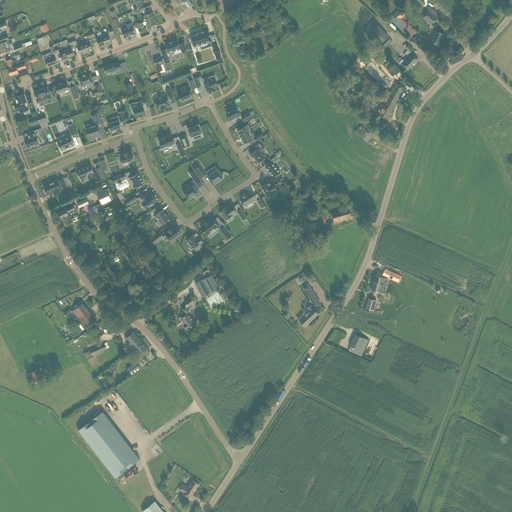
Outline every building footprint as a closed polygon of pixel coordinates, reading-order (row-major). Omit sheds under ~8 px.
[(87,6),(84,7),(86,12),(88,16),(92,15),(91,12),(93,9),(95,8),(93,4),(91,0),(85,2),(87,6)] [(94,0),(96,2),(93,4),(95,8),(97,13),(101,11),(100,9),(101,5),(104,4),(101,0),(94,0)] [(141,2),(142,1),(141,0),(129,0),(131,3),(132,5),(130,6),(132,12),(138,9),(137,8),(138,8),(142,6),(141,2)] [(78,10),(75,11),(77,15),(79,20),(83,18),(82,16),(84,13),(86,12),(84,7),(82,4),(77,6),(78,10)] [(70,13),(67,15),(68,19),(70,24),(75,22),(74,20),(75,16),(77,15),(75,11),(74,7),(68,10),(70,13)] [(411,27),(408,23),(407,24),(401,19),(405,15),(399,9),(389,18),(411,39),(417,32),(413,29),(411,27)] [(61,17),(58,18),(60,23),(62,27),(66,26),(65,23),(66,20),(68,19),(67,15),(65,11),(59,13),(61,17)] [(423,18),(431,25),(438,18),(429,11),(423,18)] [(143,22),(146,21),(154,18),(152,12),(144,15),(144,16),(141,17),(143,22)] [(52,21),(49,22),(51,27),(53,31),(57,29),(56,27),(57,24),(60,23),(58,18),(56,15),(50,17),(52,21)] [(150,34),(156,32),(153,25),(156,24),(154,18),(146,21),(147,23),(146,24),(150,34)] [(373,19),(363,27),(377,45),(387,36),(373,19)] [(130,36),(127,28),(125,29),(124,26),(120,28),(124,38),(130,36)] [(133,26),(127,28),(130,36),(136,34),(133,26)] [(113,39),(112,36),(111,36),(111,34),(114,33),(112,27),(108,29),(109,31),(103,33),(103,34),(102,35),(106,46),(112,43),(111,40),(113,39)] [(93,51),(90,42),(93,41),(91,37),(91,38),(89,32),(88,28),(85,30),(86,33),(85,33),(87,38),(84,39),(84,38),(81,39),(82,42),(86,53),(93,51)] [(212,41),(208,30),(202,32),(201,32),(197,33),(197,34),(190,36),(191,39),(190,40),(192,45),(193,45),(194,47),(212,41)] [(433,33),(426,47),(427,48),(435,52),(445,35),(436,30),(434,34),(433,33)] [(106,46),(102,35),(101,32),(97,34),(98,36),(96,37),(100,48),(103,46),(104,47),(106,46)] [(7,35),(0,37),(0,43),(9,39),(7,35)] [(9,44),(7,40),(0,43),(0,48),(2,53),(11,50),(9,45),(9,44)] [(74,55),(71,47),(68,47),(67,44),(68,43),(67,40),(62,41),(69,60),(71,59),(70,56),(74,55)] [(213,49),(214,53),(215,53),(217,61),(222,59),(216,40),(211,42),(214,49),(213,49)] [(26,48),(26,47),(32,44),(31,41),(25,43),(14,47),(15,52),(26,48)] [(69,60),(62,41),(59,43),(63,52),(59,53),(63,62),(69,60)] [(178,44),(177,41),(173,42),(172,41),(169,42),(169,43),(165,45),(166,48),(161,50),(165,63),(170,62),(168,57),(171,55),(172,56),(173,55),(174,54),(175,54),(174,51),(180,49),(181,49),(182,52),(186,51),(184,42),(179,44),(178,44)] [(86,53),(82,42),(77,44),(80,53),(83,52),(84,54),(86,53)] [(403,61),(401,63),(407,70),(418,60),(412,54),(404,62),(403,61)] [(45,59),(48,67),(57,63),(54,56),(45,59)] [(163,64),(161,56),(157,58),(157,59),(153,60),(156,66),(155,66),(157,72),(163,70),(161,65),(163,64)] [(6,61),(8,68),(14,66),(13,65),(17,63),(16,60),(13,61),(12,61),(11,59),(6,61)] [(14,66),(8,68),(11,76),(19,73),(18,70),(26,68),(27,70),(30,69),(27,62),(14,66)] [(108,65),(105,67),(105,68),(106,71),(105,71),(106,73),(106,72),(107,74),(110,72),(111,75),(115,73),(115,72),(121,70),(119,64),(115,66),(115,64),(108,66),(108,65)] [(392,66),(387,70),(392,76),(397,72),(392,66)] [(30,76),(28,71),(18,74),(20,80),(30,76)] [(102,93),(99,82),(95,83),(93,77),(91,78),(90,73),(78,77),(80,81),(78,81),(80,87),(87,84),(88,86),(91,85),(93,90),(92,90),(94,96),(102,93)] [(218,86),(215,80),(215,79),(211,81),(209,77),(208,78),(207,77),(205,78),(205,79),(203,80),(200,74),(193,77),(193,79),(197,87),(201,86),(201,85),(204,84),(207,91),(214,89),(213,88),(218,86)] [(197,87),(193,79),(189,81),(192,89),(197,88),(197,87)] [(381,81),(375,87),(380,92),(386,86),(381,81)] [(79,97),(75,86),(68,88),(66,82),(62,83),(62,82),(59,83),(59,84),(55,86),(58,94),(69,90),(69,91),(71,91),(74,99),(79,97)] [(377,113),(382,116),(387,119),(404,87),(396,83),(383,105),(381,104),(377,113)] [(170,105),(168,99),(174,97),(170,86),(165,88),(168,96),(163,98),(162,97),(157,98),(158,100),(153,101),(156,110),(160,108),(161,109),(166,107),(166,106),(170,105)] [(57,100),(53,89),(48,90),(47,88),(47,87),(42,89),(42,88),(39,90),(34,92),(37,101),(37,102),(38,102),(50,97),(52,102),(57,100)] [(193,97),(189,89),(177,94),(181,102),(193,97)] [(29,109),(24,95),(15,97),(17,103),(14,104),(15,105),(14,106),(15,110),(16,110),(16,111),(19,110),(20,112),(29,109)] [(137,107),(133,108),(134,111),(133,111),(134,112),(135,117),(139,116),(142,115),(145,114),(143,108),(149,106),(147,102),(143,103),(143,100),(136,102),(136,104),(137,107)] [(241,116),(239,113),(238,113),(234,106),(228,110),(229,111),(228,111),(228,112),(226,113),(230,120),(235,117),(236,119),(241,116)] [(100,135),(99,129),(97,123),(101,122),(97,110),(90,113),(92,117),(95,125),(90,127),(90,128),(86,129),(88,136),(88,137),(89,136),(89,137),(92,136),(92,135),(96,134),(96,136),(100,135)] [(121,128),(119,122),(125,120),(123,111),(118,112),(120,119),(118,120),(108,123),(110,132),(111,131),(121,128)] [(45,114),(38,116),(40,122),(41,128),(47,126),(48,126),(45,114)] [(40,122),(38,116),(28,119),(30,125),(40,122)] [(380,125),(384,127),(387,123),(379,117),(375,122),(380,125)] [(70,125),(67,125),(71,136),(78,133),(72,118),(68,120),(70,125)] [(199,124),(187,128),(191,137),(202,133),(199,124)] [(354,131),(365,142),(372,135),(360,125),(354,131)] [(252,139),(248,131),(249,130),(247,126),(245,126),(237,131),(242,140),(241,140),(244,144),(244,145),(253,139),(252,139)] [(41,138),(38,132),(37,132),(36,131),(38,130),(25,134),(27,139),(25,140),(25,141),(26,143),(25,144),(26,147),(27,147),(27,148),(39,144),(37,140),(41,138)] [(263,136),(260,132),(254,138),(256,141),(263,136)] [(66,148),(69,147),(69,146),(74,144),(70,136),(67,137),(66,134),(62,136),(63,139),(57,142),(58,144),(57,144),(59,148),(60,148),(61,150),(66,148)] [(159,142),(158,142),(160,148),(162,148),(163,148),(163,150),(169,148),(168,147),(172,145),(174,150),(178,149),(179,153),(184,151),(180,141),(175,143),(174,144),(171,135),(167,137),(167,136),(159,139),(160,141),(159,142)] [(186,135),(179,137),(184,148),(190,146),(186,135)] [(202,137),(193,139),(195,146),(204,143),(202,137)] [(266,157),(260,149),(262,147),(257,141),(252,145),(255,150),(250,154),(252,157),(253,156),(254,158),(258,163),(260,162),(260,163),(265,159),(264,159),(264,158),(266,157)] [(134,160),(132,152),(130,153),(129,152),(122,154),(122,155),(120,156),(117,157),(118,160),(121,159),(122,164),(129,162),(130,161),(134,160)] [(280,172),(273,163),(279,159),(276,156),(268,162),(270,164),(266,168),(273,177),(275,176),(275,177),(279,174),(278,173),(280,172)] [(199,164),(193,168),(200,179),(206,175),(199,164)] [(88,176),(89,179),(95,176),(94,173),(91,165),(77,171),(81,179),(88,176)] [(194,170),(189,173),(196,183),(201,180),(194,170)] [(208,176),(207,177),(208,177),(213,184),(213,185),(213,184),(217,182),(220,180),(219,180),(223,178),(223,177),(223,176),(221,173),(220,174),(218,170),(217,170),(208,176)] [(112,183),(126,178),(124,173),(111,179),(112,183)] [(144,183),(138,173),(129,177),(130,179),(128,181),(130,185),(132,184),(134,188),(138,186),(138,187),(141,186),(140,185),(144,183)] [(67,186),(63,178),(57,181),(57,180),(52,182),(52,183),(43,187),(45,190),(44,191),(45,194),(46,194),(47,195),(53,192),(55,196),(61,193),(59,189),(61,189),(60,188),(62,187),(62,188),(67,186)] [(274,192),(277,190),(273,184),(270,186),(267,183),(261,187),(263,190),(263,191),(266,197),(274,192)] [(300,183),(295,187),(297,191),(303,187),(300,183)] [(195,184),(183,192),(188,199),(191,197),(195,195),(198,192),(196,190),(198,189),(195,184)] [(290,191),(285,184),(280,187),(285,194),(290,191)] [(96,194),(102,206),(112,201),(107,189),(96,194)] [(241,202),(244,207),(256,199),(252,192),(247,195),(246,194),(241,198),(243,201),(241,202)] [(143,201),(142,202),(146,208),(150,206),(150,207),(153,204),(153,203),(156,201),(151,195),(149,196),(147,193),(144,195),(143,194),(140,197),(143,201)] [(126,205),(137,199),(134,195),(124,202),(126,205)] [(260,198),(256,201),(261,209),(265,206),(260,198)] [(81,208),(81,207),(89,204),(87,199),(77,203),(79,209),(81,208)] [(65,208),(58,212),(61,219),(65,226),(70,224),(73,222),(73,223),(78,220),(76,217),(71,219),(71,218),(68,220),(66,216),(68,215),(69,216),(77,213),(75,209),(77,208),(75,204),(73,205),(65,208)] [(89,209),(91,215),(99,211),(96,205),(89,209)] [(233,207),(231,205),(228,208),(226,209),(225,207),(221,211),(221,212),(220,213),(225,220),(236,212),(233,207)] [(333,218),(334,222),(351,216),(349,208),(331,214),(333,218)] [(170,218),(162,209),(158,212),(158,211),(153,215),(158,221),(159,221),(162,224),(166,221),(166,223),(169,220),(169,219),(170,218)] [(237,212),(242,220),(246,217),(241,209),(237,211),(237,212)] [(323,216),(324,220),(333,218),(331,214),(331,212),(322,215),(322,216),(323,216)] [(148,213),(136,223),(139,227),(151,217),(148,213)] [(84,216),(83,214),(80,216),(81,217),(81,219),(82,219),(84,224),(88,222),(86,217),(87,217),(86,215),(84,216)] [(323,216),(322,216),(314,219),(316,226),(325,223),(324,220),(323,216)] [(219,226),(212,218),(209,220),(209,219),(203,224),(203,225),(200,227),(207,236),(219,226)] [(232,236),(225,226),(220,230),(227,239),(232,236)] [(168,233),(166,235),(169,239),(169,240),(172,244),(176,240),(175,239),(181,234),(180,233),(181,232),(178,229),(178,230),(175,227),(173,228),(173,227),(167,232),(168,233)] [(154,244),(163,236),(160,232),(151,239),(154,244)] [(189,242),(188,243),(190,246),(191,245),(193,248),(199,244),(200,245),(203,242),(199,237),(196,239),(193,235),(190,237),(189,236),(186,238),(187,239),(187,240),(189,242)] [(394,280),(397,274),(391,271),(388,277),(394,280)] [(195,284),(202,297),(219,288),(216,282),(218,281),(216,279),(215,279),(212,274),(195,284)] [(372,284),(371,289),(380,292),(383,282),(386,283),(388,279),(374,275),(372,283),(373,283),(373,284),(372,284)] [(316,297),(308,285),(303,288),(311,300),(316,297)] [(187,305),(185,306),(181,309),(185,314),(189,311),(187,307),(188,306),(188,307),(194,303),(191,298),(185,302),(187,305)] [(368,299),(365,309),(373,311),(376,301),(368,299)] [(96,320),(82,303),(72,311),(75,315),(86,328),(92,323),(96,320)] [(318,314),(313,308),(310,305),(307,308),(310,311),(303,317),(301,315),(297,318),(305,327),(309,323),(318,314)] [(195,323),(188,313),(181,318),(184,324),(183,325),(186,329),(188,328),(188,329),(191,326),(193,326),(194,325),(195,324),(195,323)] [(106,327),(111,334),(117,331),(113,323),(106,327)] [(106,335),(104,331),(103,330),(97,333),(99,338),(106,335)] [(131,342),(122,349),(125,353),(126,355),(130,352),(135,348),(141,342),(140,340),(133,332),(126,337),(131,342)] [(363,354),(369,340),(355,334),(351,343),(352,344),(348,351),(361,356),(363,354)] [(141,342),(135,348),(140,354),(136,358),(138,362),(145,356),(143,353),(147,349),(141,342)] [(90,350),(92,355),(107,349),(104,343),(90,350)] [(141,369),(137,362),(126,369),(131,375),(141,369)] [(28,379),(34,376),(31,371),(25,374),(28,379)] [(139,459),(102,411),(78,430),(115,478),(139,459)] [(196,489),(199,484),(192,479),(187,487),(184,486),(182,484),(179,489),(184,492),(182,495),(189,499),(194,491),(193,491),(194,489),(195,490),(196,489)] [(142,511),(163,511),(155,501),(142,511)]
